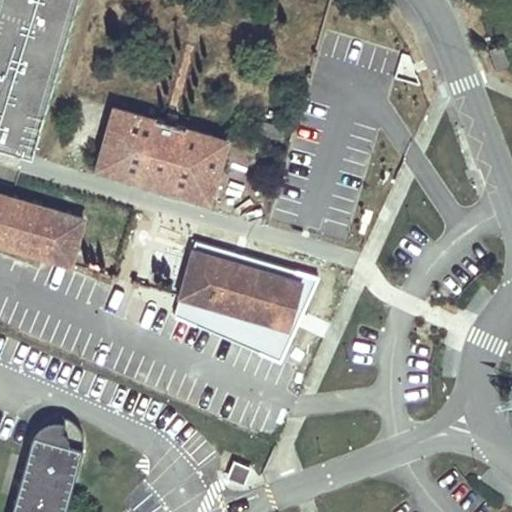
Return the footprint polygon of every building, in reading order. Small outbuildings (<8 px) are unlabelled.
[(0,0),(0,133),(35,144),(76,0),(0,0)] [(508,63),(501,44),(488,49),(495,68),(508,63)] [(97,165),(210,198),(227,137),(182,124),(183,121),(157,113),(156,116),(115,104),(97,165)] [(261,121),(259,126),(271,129),(269,136),(281,139),(284,128),(261,121)] [(257,132),(269,136),(271,129),(259,126),(257,132)] [(0,243),(69,264),(82,218),(0,194),(0,243)] [(278,215),(281,205),(274,203),(271,213),(278,215)] [(297,298),(294,260),(255,264),(255,265),(194,249),(190,264),(195,267),(191,280),(185,279),(180,295),(263,320),(263,319),(277,323),(282,322),(286,299),(297,298)] [(185,279),(191,280),(195,267),(190,264),(185,279)] [(47,511),(48,511),(47,511),(65,511),(83,444),(83,441),(83,439),(82,435),(79,431),(76,428),(73,425),(71,424),(69,422),(66,421),(60,420),(56,432),(54,431),(51,431),(47,432),(44,434),(42,437),(41,440),(41,444),(42,448),(44,452),(46,454),(49,456),(47,459),(28,454),(10,511),(47,511)] [(244,484),(251,467),(233,460),(226,477),(244,484)]
